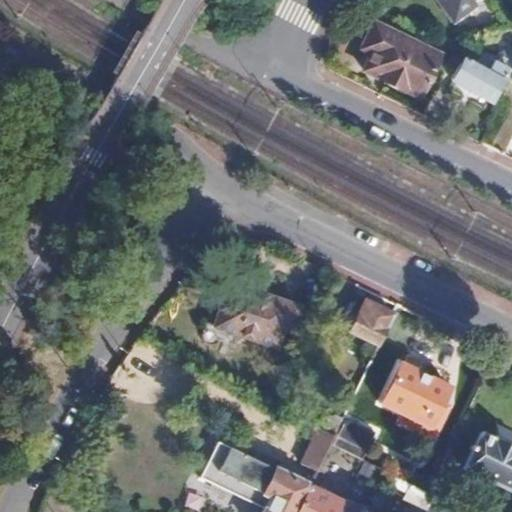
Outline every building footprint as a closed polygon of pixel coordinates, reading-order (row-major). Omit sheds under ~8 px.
[(471,0),(436,0),(451,21),(472,5),(470,1),(471,0)] [(416,96),(435,55),(371,23),(359,47),(369,52),(361,68),(416,96)] [(489,106),(508,65),(507,60),(496,55),(492,56),(489,60),(482,57),(474,61),(470,69),(458,63),(447,86),(489,106)] [(288,332),(296,307),(226,283),(211,326),(273,347),(279,329),(288,332)] [(374,347),(390,314),(378,309),(361,301),(345,333),(374,347)] [(447,390),(396,366),(377,406),(427,431),(447,390)] [(359,463),(372,435),(344,422),(331,449),(359,463)] [(310,442),(315,431),(308,428),(303,439),(310,442)] [(313,475),(331,439),(315,431),(310,442),(298,468),(313,475)] [(462,471),(511,495),(511,450),(480,435),(462,471)] [(292,511),(304,489),(216,447),(203,473),(261,501),(255,511),(292,511)] [(339,511),(342,507),(304,489),(292,511),(339,511)]
